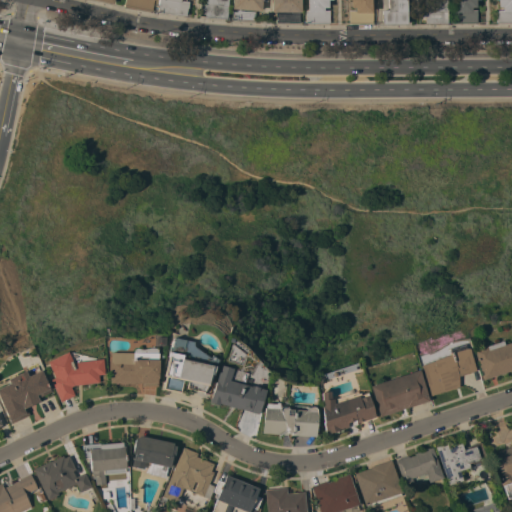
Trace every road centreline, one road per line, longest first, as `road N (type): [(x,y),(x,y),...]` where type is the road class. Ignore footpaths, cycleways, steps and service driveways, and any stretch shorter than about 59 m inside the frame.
road 1 (residential): [(511,397),(318,462),(262,459),(185,419),(131,411),(77,421),(0,457)]
road 2 (secondary): [(18,52),(230,87),(511,88)]
road 3 (residential): [(511,35),(238,33),(140,22),(51,0)]
road 4 (secondary): [(511,66),(256,65),(135,54)]
